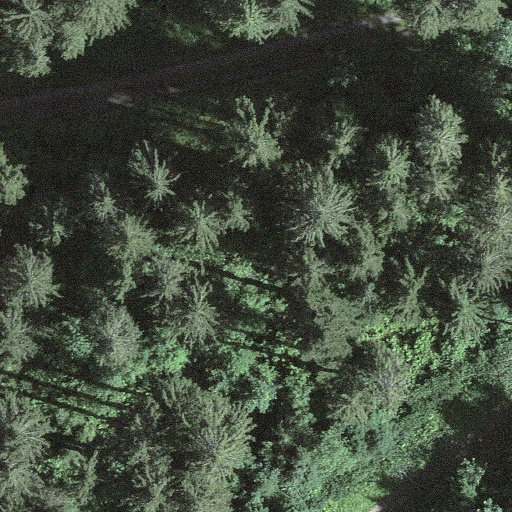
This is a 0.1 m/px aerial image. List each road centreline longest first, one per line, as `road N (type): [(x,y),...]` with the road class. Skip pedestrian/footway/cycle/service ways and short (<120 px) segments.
road 1 (track): [(0,108),(511,0)]
road 2 (track): [(511,401),(365,511)]
